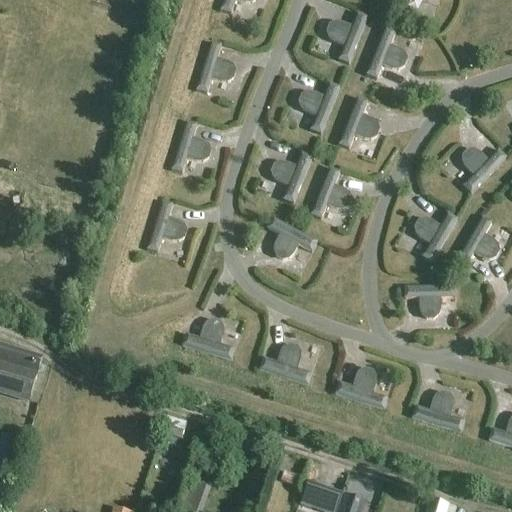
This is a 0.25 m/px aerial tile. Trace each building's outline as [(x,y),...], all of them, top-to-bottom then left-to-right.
[(217,12),(220,0),(207,0),(206,9),(217,12)] [(221,0),(218,14),(231,17),(235,2),(245,5),(252,5),(258,2),(258,0),(221,0)] [(393,0),(392,5),(404,10),(407,0),(423,0),(427,0),(393,0)] [(337,60),(349,65),(367,17),(355,13),(350,27),(340,23),(332,22),(327,25),(324,33),(326,38),(331,42),(342,46),(337,60)] [(395,33),(383,28),(364,76),(376,81),(382,67),(392,70),(399,71),(405,69),(408,61),(406,56),(400,51),(390,47),(395,33)] [(220,47),(208,44),(194,93),(206,96),(210,82),(220,85),(228,84),(233,81),(235,74),(233,69),(227,65),(216,62),(220,47)] [(309,132),(321,136),(339,89),(327,84),(322,98),(312,94),(304,94),(299,97),(296,104),(298,109),(304,114),(314,118),(309,132)] [(269,98),(262,119),(284,126),(291,106),(269,98)] [(367,103),(356,98),(336,146),(349,150),(354,136),(364,140),(371,141),(377,138),(380,131),(378,126),(372,121),(362,117),(367,103)] [(492,113),(496,132),(511,127),(511,118),(509,105),(492,109),(490,99),(471,104),(474,118),(492,113)] [(196,127),(183,123),(169,173),(182,176),(186,162),(196,164),(204,164),(209,161),(211,153),(208,148),(203,144),(192,141),(196,127)] [(167,175),(174,152),(157,147),(150,170),(167,175)] [(461,187),(470,196),(505,158),(496,149),(486,160),(478,153),(471,150),(465,150),(459,156),(459,162),(463,168),(471,176),(461,187)] [(281,201),(293,205),(311,158),(299,153),(294,167),(284,164),(276,163),(271,166),(268,173),(270,178),(275,183),(286,187),(281,201)] [(436,186),(455,179),(448,163),(429,170),(436,186)] [(233,185),(253,197),(265,177),(245,165),(233,185)] [(339,174),(327,169),(308,216),(320,221),(326,207),(336,211),(343,212),(349,209),(352,202),(350,197),(344,192),(334,188),(339,174)] [(171,206),(159,203),(145,252),(158,255),(162,241),(172,243),(179,243),(185,240),(187,232),(184,227),(178,224),(168,220),(171,206)] [(420,257),(430,264),(457,220),(446,213),(438,226),(429,221),(422,219),(416,221),(412,228),(413,233),(417,238),(427,244),(420,257)] [(492,224),(481,218),(455,262),(466,268),(474,255),(483,260),(490,262),(496,260),(500,253),(499,248),(494,243),(484,237),(492,224)] [(311,253),(316,241),(271,219),(265,231),(279,237),(274,247),(273,254),(275,260),(282,263),(287,262),(292,257),(297,246),(311,253)] [(384,228),(380,252),(401,255),(405,232),(384,228)] [(455,301),(455,288),(404,288),(404,301),(419,301),(419,311),(421,319),(426,323),(434,323),(438,319),(440,312),(440,301),(455,301)] [(387,322),(414,322),(414,306),(387,305),(387,322)] [(185,334),(181,346),(230,362),(234,350),(219,345),(223,335),(223,328),(220,322),(212,320),(207,322),(203,328),(199,339),(185,334)] [(262,359),(258,371),(307,387),(311,375),(297,371),(300,360),(300,353),(297,347),(289,345),(284,347),(280,353),(277,364),(262,359)] [(40,404),(47,379),(35,375),(40,360),(0,348),(0,395),(30,404),(30,401),(40,404)] [(338,383),(334,395),(383,411),(387,398),(373,394),(376,384),(376,376),(373,371),(365,368),(360,371),(356,376),(353,387),(338,383)] [(416,406),(412,419),(460,435),(464,422),(450,418),(453,408),(453,400),(450,395),(443,392),(438,395),(434,400),(430,411),(416,406)] [(491,430),(488,442),(511,449),(511,418),(509,423),(506,434),(491,430)] [(5,439),(0,456),(0,469),(11,473),(20,444),(5,439)] [(112,466),(114,455),(96,451),(94,462),(112,466)] [(284,474),(280,483),(297,489),(300,479),(284,474)] [(179,511),(202,511),(209,490),(189,483),(179,511)] [(363,511),(366,503),(345,496),(339,511),(363,511)] [(455,511),(456,509),(449,507),(430,502),(427,511),(455,511)]
